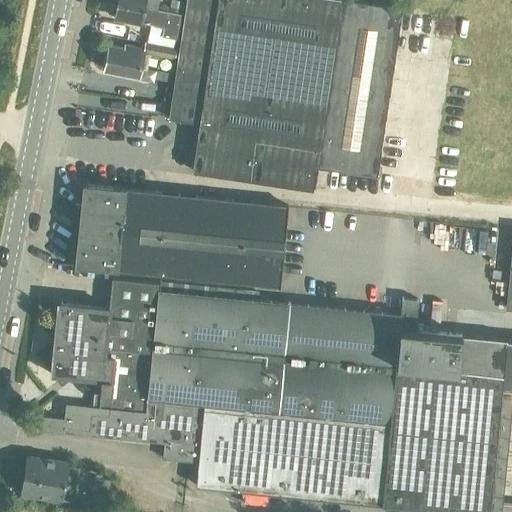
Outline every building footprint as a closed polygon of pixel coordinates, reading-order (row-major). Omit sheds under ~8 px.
[(116,0),(116,3),(157,11),(159,0),(116,0)] [(188,0),(170,120),(201,124),(219,0),(188,0)] [(219,0),(201,124),(193,172),(313,190),(316,166),(377,176),(403,8),(351,0),(219,0)] [(157,11),(116,3),(114,13),(116,15),(115,20),(140,24),(164,28),(162,39),(176,42),(181,16),(157,11)] [(144,44),(143,49),(126,46),(126,50),(110,47),(108,58),(105,59),(103,66),(106,68),(105,72),(139,78),(140,69),(146,70),(148,58),(160,61),(161,57),(174,60),(176,50),(163,47),(144,44)] [(171,73),(157,71),(155,80),(169,82),(171,73)] [(288,207),(209,199),(125,190),(84,186),(75,266),(180,277),(280,287),(288,207)] [(506,341),(462,336),(399,330),(401,316),(258,301),(258,294),(216,290),(216,297),(160,292),(161,284),(113,279),(110,309),(59,304),(51,375),(102,380),(100,395),(101,395),(100,409),(67,405),(65,420),(42,417),(40,431),(65,433),(65,431),(120,437),(119,439),(146,442),(146,440),(165,442),(163,460),(199,463),(196,487),(434,511),(488,511),(502,377),(506,341)] [(29,458),(26,476),(76,484),(79,468),(67,466),(67,464),(29,458)] [(90,473),(88,486),(129,493),(130,486),(112,483),(112,481),(102,479),(102,475),(90,473)] [(74,497),(76,484),(26,476),(23,494),(61,501),(62,498),(74,500),(74,497)] [(99,497),(109,499),(128,502),(129,493),(88,486),(86,499),(98,501),(99,497)]
